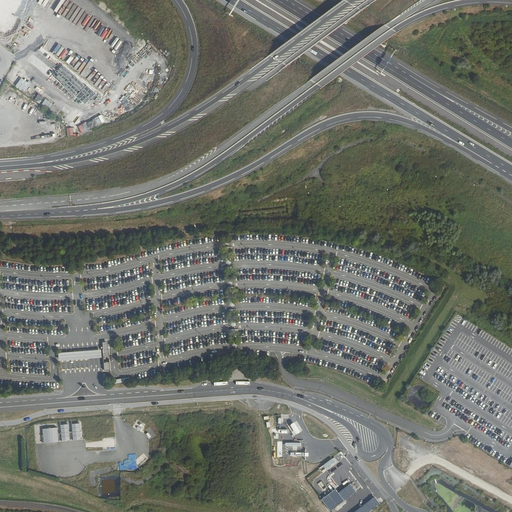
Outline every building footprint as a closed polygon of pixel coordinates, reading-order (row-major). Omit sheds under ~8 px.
[(16,51),(20,45),(13,41),(9,47),(16,51)] [(61,65),(64,60),(57,56),(54,62),(61,65)] [(15,86),(24,93),(31,84),(21,77),(15,86)] [(37,94),(33,101),(39,104),(43,96),(37,94)] [(45,99),(41,105),(48,110),(53,104),(45,99)] [(83,131),(101,123),(98,116),(80,124),(83,131)] [(101,350),(57,353),(58,361),(102,358),(101,350)] [(79,423),(70,424),(72,440),(80,439),(79,423)] [(60,424),(60,441),(68,441),(68,424),(60,424)] [(42,443),(58,443),(57,428),(42,428),(42,443)] [(332,459),(322,464),(324,468),(334,463),(332,459)] [(329,511),(355,492),(349,484),(337,492),(335,489),(321,499),(329,511)] [(374,497),(353,511),(369,511),(380,504),(374,497)]
